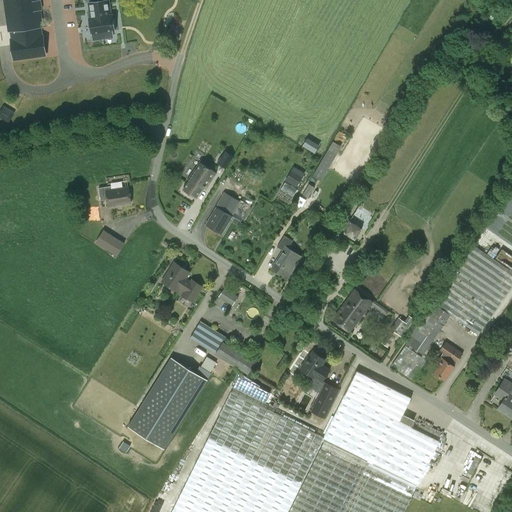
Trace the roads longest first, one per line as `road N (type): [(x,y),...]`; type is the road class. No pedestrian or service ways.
road 1 (unclassified): [(511,452),(154,217),(148,188),(160,126)]
road 2 (unclassified): [(160,126),(124,122),(0,151)]
